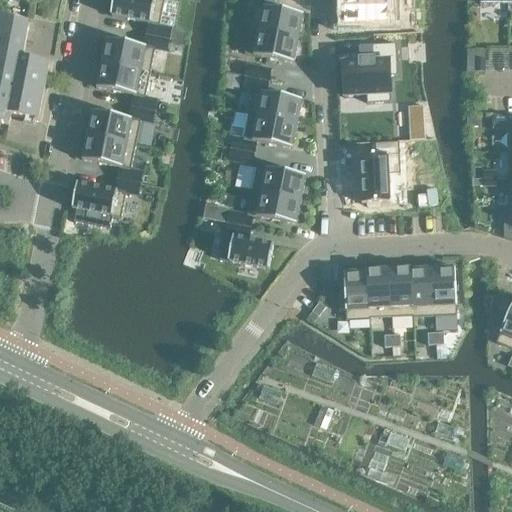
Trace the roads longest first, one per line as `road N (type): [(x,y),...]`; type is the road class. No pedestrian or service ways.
road 1 (residential): [(19,371),(90,0)]
road 2 (residential): [(172,442),(317,252),(336,251)]
road 3 (residential): [(322,0),(336,251)]
road 4 (tertiary): [(172,442),(19,371)]
road 5 (tertiary): [(323,511),(172,442)]
road 6 (residential): [(336,251),(496,247)]
